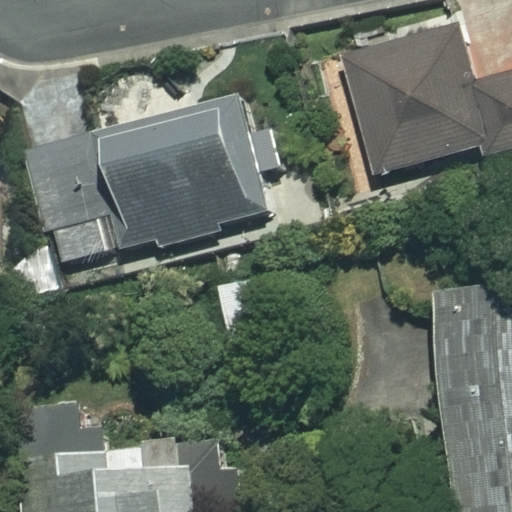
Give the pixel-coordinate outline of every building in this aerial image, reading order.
[(511,91),(486,97),(475,45),(361,70),(386,185),(511,156),(511,91)] [(252,109),(115,147),(148,263),(285,225),(252,109)] [(102,148),(39,163),(58,243),(71,240),(80,278),(130,267),(102,148)] [(287,353),(278,289),(233,295),(242,359),(287,353)] [(511,511),(511,308),(456,312),(469,511),(511,511)] [(94,462),(92,424),(35,427),(39,511),(210,511),(207,457),(94,462)]
